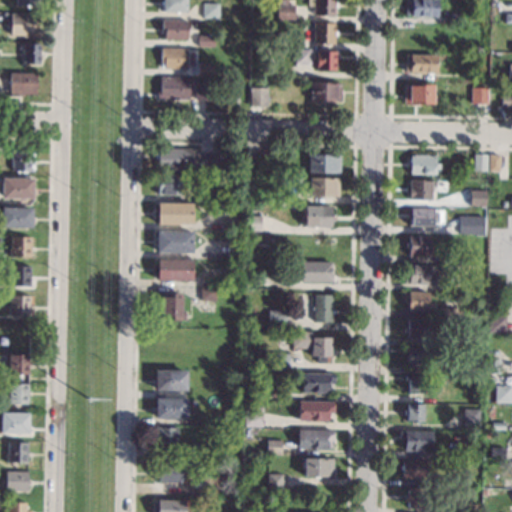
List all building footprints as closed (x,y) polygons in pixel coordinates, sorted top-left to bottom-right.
[(185,0),(185,12),(162,12),(162,0),(185,0)] [(287,0),(287,4),(294,4),(293,19),(276,19),(276,0),(287,0)] [(334,0),(334,2),(337,2),(337,7),(335,7),(334,15),(313,15),(313,6),(307,6),(307,0),(334,0)] [(437,0),(437,17),(405,16),(405,0),(437,0)] [(218,18),(202,18),(201,3),(218,2),(218,18)] [(34,36),(8,36),(9,13),(34,14),(34,36)] [(461,23),(449,23),(449,13),(461,13),(461,23)] [(186,39),(163,39),(163,33),(161,33),(161,19),(187,19),(186,39)] [(334,23),(333,43),(312,43),(312,23),(334,23)] [(213,46),(198,46),(197,35),(213,35),(213,46)] [(40,63),(22,63),(23,43),(40,44),(40,63)] [(186,69),(160,68),(161,47),(186,47),(186,69)] [(310,64),(294,64),(294,49),(310,49),(310,64)] [(335,70),(315,70),(316,50),(336,51),(335,70)] [(435,74),(404,73),(404,54),(433,54),(435,54),(435,74)] [(213,73),(197,73),(197,63),(212,63),(213,73)] [(36,95),(9,94),(9,73),(37,73),(36,95)] [(188,100),(156,100),(156,90),(160,90),(160,76),(188,76),(188,100)] [(213,100),(195,100),(194,82),(213,82),(213,100)] [(340,101),(309,100),(310,82),(340,82),(340,101)] [(433,104),(402,104),(403,84),(433,84),(433,104)] [(268,100),(263,100),(264,108),(250,108),(249,88),(268,87),(268,100)] [(487,103),(470,103),(470,87),(487,87),(487,103)] [(511,112),(506,112),(506,107),(501,107),(501,96),(511,96),(511,112)] [(192,153),(221,153),(220,171),(158,169),(158,159),(154,159),(154,149),(158,149),(158,147),(192,148),(192,153)] [(32,172),(12,171),(12,160),(10,160),(10,150),(33,150),(32,172)] [(339,172),(307,172),(307,154),(339,155),(339,172)] [(433,163),(439,163),(439,169),(433,169),(433,175),(409,175),(409,154),(433,154),(433,163)] [(485,170),(472,170),(472,154),(485,154),(485,170)] [(499,171),(499,154),(488,154),(488,171),(499,171)] [(181,195),(157,195),(157,174),(182,174),(181,195)] [(337,195),(308,195),(309,177),(337,178),(337,195)] [(32,198),(1,198),(2,178),(33,178),(32,198)] [(431,187),(434,187),(434,200),(408,200),(409,179),(431,180),(431,187)] [(214,202),(199,202),(199,186),(215,186),(214,202)] [(294,202),(277,202),(277,187),(294,187),(294,202)] [(484,207),(468,206),(468,189),(484,190),(484,207)] [(191,224),(157,224),(157,223),(157,203),(191,203),(191,224)] [(329,227),(305,227),(305,205),(330,205),(329,227)] [(31,227),(0,227),(0,207),(32,208),(31,227)] [(432,227),(409,227),(409,207),(432,207),(432,227)] [(260,231),(246,231),(246,215),(260,215),(260,231)] [(475,234),(458,234),(458,216),(475,216),(475,234)] [(191,252),(156,252),(156,231),(191,231),(191,252)] [(427,256),(408,256),(408,235),(427,235),(427,256)] [(30,256),(9,256),(9,248),(10,248),(10,236),(30,237),(30,256)] [(459,264),(444,264),(444,248),(459,248),(459,264)] [(191,281),(156,281),(156,259),(191,259),(191,281)] [(331,282),(300,282),(300,261),(331,261),(331,282)] [(427,276),(433,276),(433,284),(402,283),(403,275),(407,275),(407,265),(427,265),(427,276)] [(30,286),(8,286),(8,277),(10,277),(10,266),(30,267),(30,286)] [(264,271),(270,272),(269,287),(256,287),(256,267),(265,267),(264,271)] [(481,290),(467,290),(467,276),(481,276),(481,290)] [(214,301),(199,300),(199,286),(215,286),(214,301)] [(426,299),(432,299),(432,307),(426,307),(426,312),(406,311),(406,300),(402,300),(402,291),(426,292),(426,299)] [(181,293),(181,311),(184,311),(183,320),(161,319),(161,293),(181,293)] [(331,321),(313,321),(313,294),(331,294),(331,321)] [(29,315),(7,315),(7,306),(9,306),(9,295),(30,295),(29,315)] [(505,314),(487,314),(488,299),(505,300),(505,314)] [(455,310),(460,310),(460,317),(439,317),(439,307),(455,307),(455,310)] [(284,329),(266,328),(267,309),(284,310),(284,329)] [(504,332),(487,332),(487,316),(505,316),(504,332)] [(428,338),(406,338),(406,319),(428,319),(428,338)] [(29,346),(7,346),(7,337),(9,337),(9,325),(29,325),(29,346)] [(311,337),(329,337),(329,356),(325,356),(324,363),(315,363),(316,356),(309,355),(310,348),(299,348),(299,349),(294,349),(294,347),(290,347),(290,331),(311,331),(311,337)] [(190,354),(155,354),(155,338),(158,338),(158,334),(190,334),(190,354)] [(430,348),(429,367),(405,367),(406,347),(430,348)] [(28,375),(6,374),(6,365),(8,365),(9,354),(28,354),(28,375)] [(498,373),(483,373),(483,359),(499,360),(498,373)] [(480,375),(466,375),(466,367),(475,367),(480,367),(480,375)] [(185,390),(154,390),(154,370),(185,370),(185,390)] [(333,383),(327,383),(327,393),(300,392),(300,373),(333,373),(333,383)] [(427,381),(422,380),(422,394),(406,394),(406,375),(427,375),(427,381)] [(260,398),(242,397),(242,378),(261,378),(260,398)] [(27,403),(7,402),(7,384),(28,384),(27,403)] [(510,402),(493,402),(494,385),(510,385),(510,402)] [(185,418),(154,418),(154,398),(185,398),(185,418)] [(332,401),(332,413),(327,413),(327,421),(297,421),(297,401),(332,401)] [(421,421),(405,421),(405,403),(421,403),(421,421)] [(261,427),(243,427),(243,407),(261,407),(261,427)] [(478,425),(462,425),(462,413),(462,409),(478,409),(478,425)] [(27,434),(0,433),(0,413),(28,413),(27,434)] [(503,430),(490,430),(490,422),(503,422),(503,430)] [(176,437),(174,437),(174,442),(161,442),(161,444),(153,444),(153,427),(176,427),(176,437)] [(332,441),(331,441),(331,449),(296,448),(296,429),(332,429),(332,441)] [(429,451),(403,451),(403,444),(397,444),(397,431),(430,431),(429,451)] [(279,455),(266,455),(266,440),(279,440),(279,455)] [(475,458),(459,458),(459,442),(475,442),(475,458)] [(28,463),(4,463),(4,453),(7,453),(7,443),(28,443),(28,463)] [(504,458),(488,458),(489,446),(504,446),(504,458)] [(331,458),(331,476),(301,476),(302,457),(331,458)] [(425,477),(400,477),(400,459),(425,459),(425,477)] [(180,482),(158,482),(158,464),(180,464),(180,482)] [(26,492),(5,491),(5,471),(26,471),(26,492)] [(281,492),(266,492),(266,474),(281,474),(281,492)] [(206,494),(190,494),(190,479),(205,479),(206,494)] [(425,508),(407,508),(407,502),(402,502),(403,493),(408,493),(406,487),(426,487),(425,508)] [(184,500),(183,511),(156,511),(157,499),(184,500)] [(25,510),(30,510),(30,511),(6,511),(6,502),(25,502),(25,510)]
